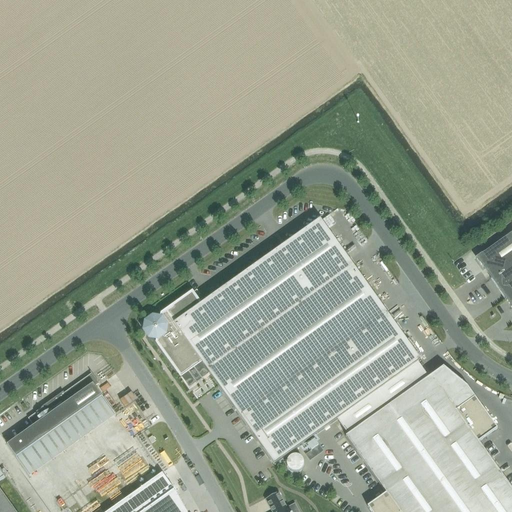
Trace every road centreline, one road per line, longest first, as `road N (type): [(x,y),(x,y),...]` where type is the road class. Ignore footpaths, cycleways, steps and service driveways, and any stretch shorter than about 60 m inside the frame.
road 1 (unclassified): [(511,379),(473,355),(349,185),(328,174)]
road 2 (unclassified): [(105,318),(300,179),(328,174)]
road 3 (unclassified): [(225,511),(105,318)]
road 4 (unclassified): [(0,393),(105,318)]
